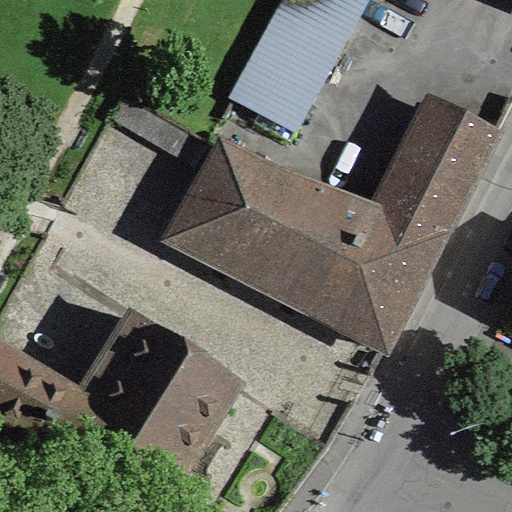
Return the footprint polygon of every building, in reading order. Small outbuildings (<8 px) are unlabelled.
[(289,0),(236,98),(288,126),(356,0),(289,0)] [(116,123),(194,168),(207,149),(127,102),(116,123)] [(454,217),(492,141),(463,126),(433,111),(394,187),(454,217)] [(454,217),(394,187),(379,217),(286,181),(228,152),(228,151),(223,148),(221,151),(220,153),(221,154),(207,178),(206,177),(203,183),(204,183),(191,207),(190,207),(187,212),(188,212),(174,237),(173,236),(170,242),(175,245),(176,244),(278,296),(385,351),(454,217)] [(0,351),(0,426),(53,450),(56,441),(80,447),(167,503),(203,446),(239,388),(133,319),(87,392),(81,402),(0,351)]
